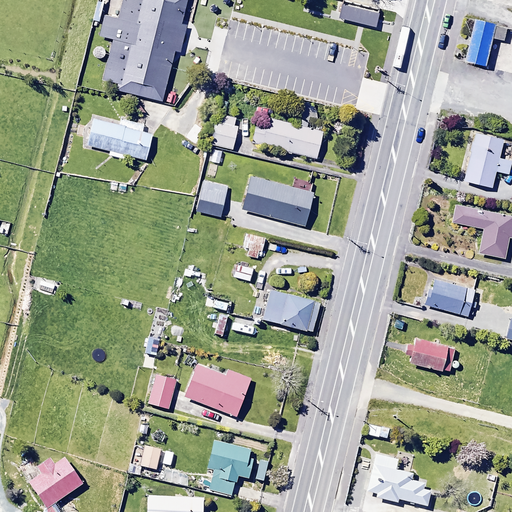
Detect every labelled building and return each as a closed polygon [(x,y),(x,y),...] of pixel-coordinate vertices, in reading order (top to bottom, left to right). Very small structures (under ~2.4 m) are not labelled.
[(121,0),(118,16),(103,12),(97,37),(112,40),(103,80),(118,84),(117,90),(161,100),(173,50),(180,51),(186,24),(181,23),(186,0),(121,0)] [(343,3),(339,18),(376,27),(380,13),(343,3)] [(497,23),(477,18),(466,63),(486,68),(497,23)] [(239,119),(218,115),(211,145),(232,149),(239,119)] [(256,126),(252,142),(318,159),(325,131),(268,116),(265,128),(256,126)] [(119,125),(93,118),(134,158),(154,133),(142,130),(143,125),(120,119),(119,125)] [(184,136),(196,145),(207,131),(194,122),(184,136)] [(474,134),(463,181),(492,187),(495,171),(508,174),(511,162),(499,159),(503,140),(474,134)] [(250,176),(241,209),(305,226),(314,192),(250,176)] [(220,217),(227,186),(203,180),(196,211),(220,217)] [(511,216),(455,204),(451,222),(484,229),(479,252),(505,257),(509,236),(511,236),(511,216)] [(265,238),(246,234),(243,247),(248,248),(247,255),(258,258),(259,251),(262,251),(265,238)] [(253,269),(237,265),(234,276),(250,281),(253,269)] [(474,289),(433,278),(426,304),(467,315),(474,289)] [(58,283),(42,279),(39,290),(55,295),(58,283)] [(269,290),(261,321),(312,334),(320,303),(269,290)] [(215,301),(213,308),(225,311),(227,304),(215,301)] [(220,315),(214,334),(222,336),(227,317),(220,315)] [(161,340),(148,338),(145,354),(157,357),(161,340)] [(434,355),(396,355),(390,378),(427,391),(434,355)] [(196,364),(182,398),(236,419),(252,379),(228,369),(226,376),(196,364)] [(176,380),(154,375),(147,405),(169,410),(176,380)] [(389,428),(368,425),(366,435),(387,438),(389,428)] [(250,451),(214,442),(207,469),(213,470),(208,491),(232,497),(237,477),(249,480),(254,460),(248,458),(250,451)] [(156,469),(161,450),(144,446),(139,465),(156,469)] [(375,454),(366,492),(376,495),(375,498),(398,504),(399,500),(427,507),(431,492),(422,489),(424,484),(411,481),(412,474),(395,470),(398,460),(375,454)] [(40,475),(28,483),(46,509),(82,485),(64,458),(55,465),(50,458),(36,468),(40,475)] [(147,496),(146,511),(202,511),(203,499),(147,496)]
